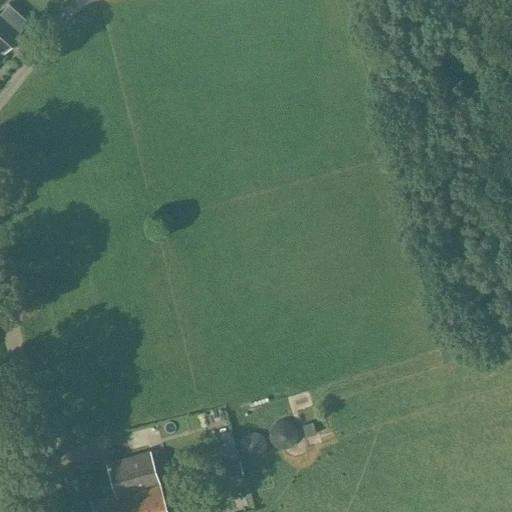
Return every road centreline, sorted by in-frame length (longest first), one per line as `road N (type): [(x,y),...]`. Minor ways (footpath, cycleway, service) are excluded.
road 1 (track): [(511,334),(460,350),(446,343),(359,0)]
road 2 (unclassified): [(46,511),(0,317)]
road 3 (unclassified): [(0,94),(77,0)]
